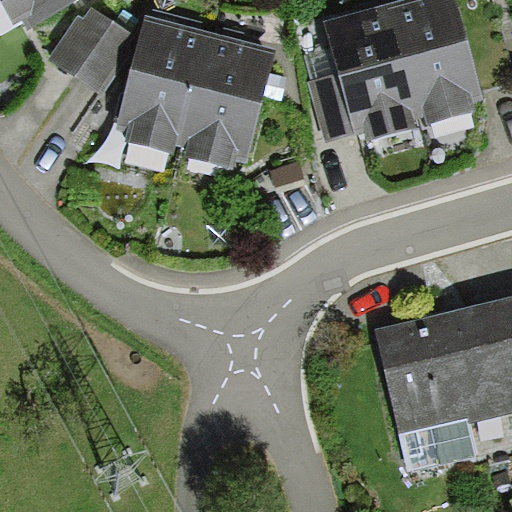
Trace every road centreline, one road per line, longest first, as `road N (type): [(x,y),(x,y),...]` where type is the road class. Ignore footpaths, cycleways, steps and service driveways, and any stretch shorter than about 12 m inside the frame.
road 1 (residential): [(511,204),(335,264),(244,350)]
road 2 (residential): [(244,350),(126,297),(0,191)]
road 3 (residential): [(315,511),(281,414),(244,350)]
road 4 (residential): [(244,350),(206,425),(195,511)]
